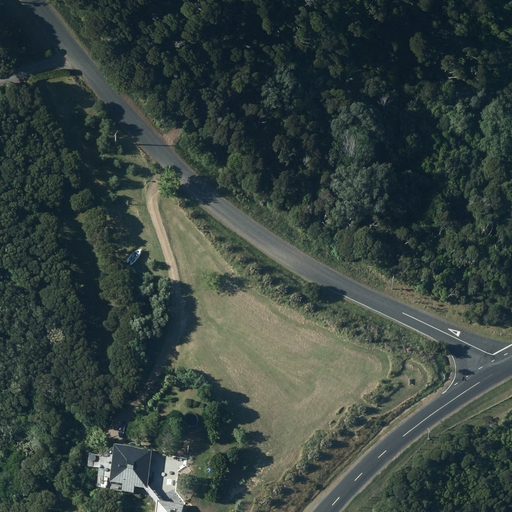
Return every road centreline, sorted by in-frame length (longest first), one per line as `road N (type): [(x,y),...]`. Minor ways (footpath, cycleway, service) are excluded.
road 1 (unclassified): [(31,0),(174,167),(209,196),(318,272),(468,345),(495,373)]
road 2 (unclassified): [(495,373),(405,432),(325,511)]
